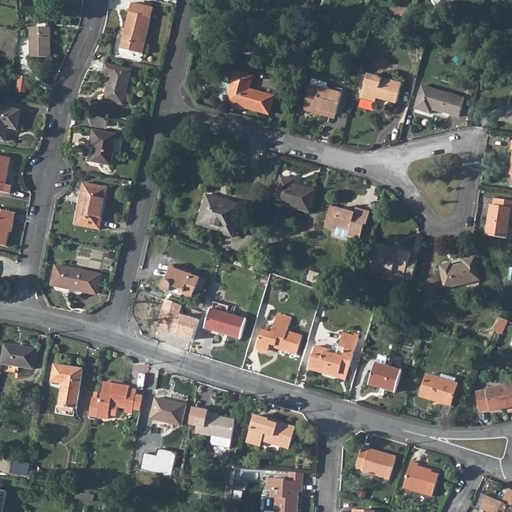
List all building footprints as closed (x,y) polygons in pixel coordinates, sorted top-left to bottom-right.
[(145,53),(155,8),(133,3),(123,48),(145,53)] [(260,56),(268,21),(249,17),(241,51),(260,56)] [(32,54),(51,53),(51,23),(32,24),(32,54)] [(112,73),(107,99),(125,104),(133,70),(107,64),(105,72),(112,73)] [(271,114),(275,97),(251,90),(254,77),(237,72),(229,103),(271,114)] [(378,98),(398,103),(403,82),(369,73),(363,94),(378,98)] [(27,92),(29,77),(22,75),(20,90),(27,92)] [(338,114),(344,90),(336,88),(335,92),(310,85),(305,105),(338,114)] [(431,113),(432,108),(459,116),(465,97),(422,85),(416,109),(431,113)] [(0,138),(7,139),(10,126),(19,128),(23,110),(0,105),(0,138)] [(304,110),(336,118),(338,114),(305,105),(304,110)] [(97,148),(94,161),(112,164),(118,134),(95,130),(92,147),(97,148)] [(0,190),(12,193),(13,185),(7,183),(12,158),(0,156),(0,190)] [(311,212),(316,192),(295,186),(296,181),(283,178),(276,202),(311,212)] [(101,228),(109,187),(85,183),(82,196),(85,196),(79,224),(101,228)] [(244,206),(209,195),(199,224),(224,231),(223,233),(234,237),(244,206)] [(508,238),(511,216),(511,215),(511,200),(496,198),(496,207),(492,206),(488,236),(508,238)] [(337,227),(349,231),(348,238),(359,241),(364,225),(367,225),(370,213),(356,209),(355,213),(331,207),(326,224),(337,227)] [(0,243),(8,245),(12,226),(14,226),(17,212),(0,208),(0,243)] [(393,275),(394,271),(405,275),(405,278),(413,280),(418,260),(411,258),(412,254),(400,251),(399,254),(392,252),(393,249),(378,245),(372,269),(393,275)] [(447,287),(481,279),(476,258),(466,260),(466,264),(453,267),(452,263),(442,265),(447,287)] [(99,293),(103,274),(58,265),(54,284),(99,293)] [(163,289),(164,291),(166,292),(169,293),(172,292),(174,291),(175,287),(188,291),(186,295),(195,298),(202,277),(172,268),(167,281),(166,282),(164,283),(163,286),(163,289)] [(243,338),(248,319),(213,308),(207,327),(243,338)] [(272,350),(273,344),(282,347),(281,349),(299,354),(304,336),(290,332),(294,318),(279,314),(274,332),(264,329),(260,346),(272,350)] [(508,322),(501,318),(495,332),(502,335),(508,322)] [(327,369),(326,373),(340,377),(344,364),(351,366),(360,338),(345,334),(341,347),(347,349),(345,354),(339,353),(317,347),(312,364),(327,369)] [(34,368),(37,348),(21,346),(21,347),(4,344),(1,363),(34,368)] [(397,391),(404,370),(377,362),(370,383),(397,391)] [(65,383),(64,389),(61,389),(59,405),(76,408),(82,368),(53,364),(51,381),(65,383)] [(326,373),(327,369),(312,364),(311,368),(326,373)] [(348,379),(351,366),(344,364),(340,377),(348,379)] [(452,405),(459,382),(429,372),(422,395),(452,405)] [(128,386),(112,383),(112,386),(102,384),(99,399),(92,397),(89,415),(107,418),(108,413),(113,413),(116,409),(117,405),(125,406),(124,411),(132,412),(132,408),(135,394),(135,389),(128,388),(128,386)] [(482,413),(492,411),(492,413),(511,408),(511,385),(488,390),(488,392),(478,394),(482,413)] [(143,395),(135,394),(132,408),(140,410),(143,395)] [(181,426),(184,406),(154,402),(151,422),(181,426)] [(232,438),(235,418),(198,412),(195,433),(232,438)] [(263,445),(264,440),(290,448),(296,426),(257,414),(249,441),(263,445)] [(364,469),(364,472),(390,480),(396,459),(370,451),(370,449),(364,447),(358,468),(364,469)] [(32,477),(33,462),(13,460),(12,475),(32,477)] [(432,498),(438,476),(423,471),(424,470),(417,468),(418,465),(411,463),(403,489),(432,498)] [(291,474),(291,483),(304,484),(304,475),(291,474)] [(298,511),(299,498),(297,498),(297,495),(303,495),(304,484),(287,483),(287,481),(268,480),(267,492),(272,492),(272,500),(277,500),(276,511),(298,511)] [(504,503),(511,489),(505,486),(498,501),(504,503)] [(487,511),(511,511),(511,489),(504,503),(498,501),(486,496),(480,509),(487,511)]
